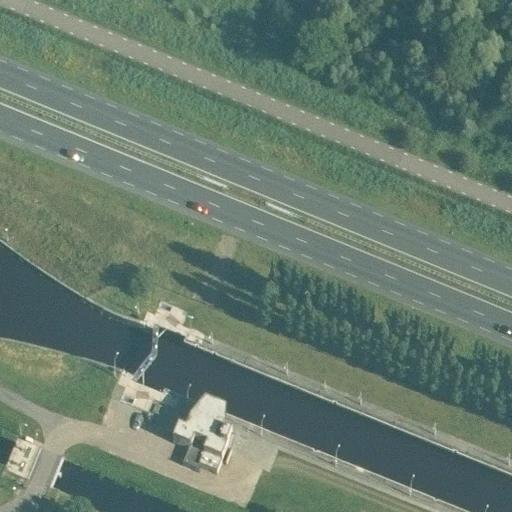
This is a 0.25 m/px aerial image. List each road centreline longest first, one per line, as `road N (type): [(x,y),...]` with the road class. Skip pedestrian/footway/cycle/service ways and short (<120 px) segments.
road 1 (trunk): [(0,123),(511,334)]
road 2 (trunk): [(511,282),(0,73)]
road 3 (unclassified): [(5,0),(511,206)]
